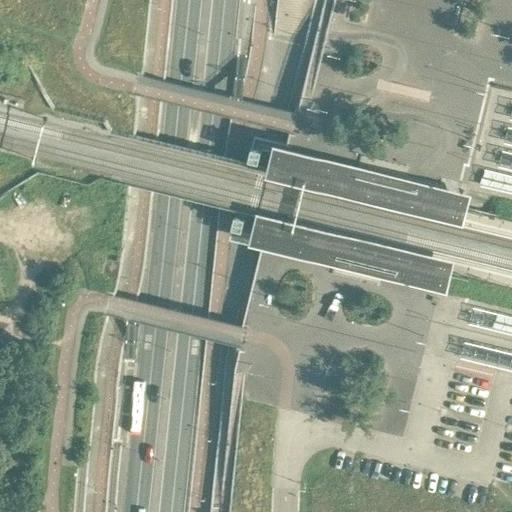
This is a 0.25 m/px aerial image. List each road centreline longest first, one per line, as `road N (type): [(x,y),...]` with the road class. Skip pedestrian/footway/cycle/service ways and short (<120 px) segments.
road 1 (tertiary): [(165,511),(217,0)]
road 2 (tertiary): [(193,0),(141,511)]
